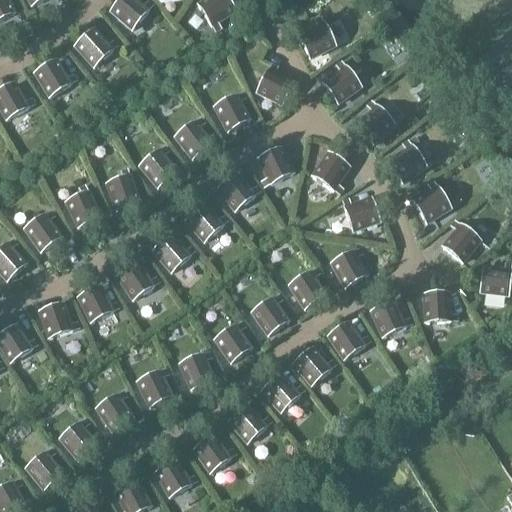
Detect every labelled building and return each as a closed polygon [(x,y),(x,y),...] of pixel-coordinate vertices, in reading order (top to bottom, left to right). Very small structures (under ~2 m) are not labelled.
[(0,0),(0,24),(14,17),(5,0),(0,0)] [(26,0),(31,10),(50,0),(26,0)] [(123,0),(111,14),(110,15),(132,34),(148,15),(153,9),(148,5),(143,10),(130,0),(123,0)] [(235,15),(225,0),(211,0),(198,9),(211,30),(215,36),(221,33),(217,26),(235,15)] [(314,24),(317,30),(298,40),(309,62),(334,50),(323,27),(320,21),(314,24)] [(93,34),(75,50),(94,71),(112,55),(117,50),(113,45),(107,50),(93,34)] [(56,64),(35,77),(49,101),(70,89),(70,88),(77,84),(73,79),(67,83),(56,64)] [(335,69),(340,75),(322,88),(337,108),(360,91),(345,71),(340,65),(335,69)] [(257,96),(282,109),(293,87),(274,77),(277,71),(271,68),(268,74),(257,96)] [(14,87),(0,95),(0,112),(6,124),(28,112),(34,108),(31,103),(25,106),(14,87)] [(214,111),(227,136),(249,124),(239,106),(246,102),(242,96),(236,100),(214,111)] [(371,105),(366,109),(371,115),(356,129),(373,147),(393,128),(376,110),(371,105)] [(194,126),(175,141),(192,163),(212,148),(199,131),(204,127),(200,122),(195,126),(194,126)] [(402,148),(406,154),(388,166),(402,186),(425,171),(412,150),(411,150),(407,144),(402,148)] [(159,154),(139,170),(157,192),(177,176),(163,160),(168,155),(164,150),(159,154)] [(258,163),(267,182),(261,186),(264,192),(270,188),(270,189),(293,178),(280,152),(258,163)] [(333,194),(339,199),(342,193),(336,189),(348,171),(328,157),(312,181),(332,195),(333,194)] [(130,180),(127,173),(121,175),(123,182),(106,188),(116,215),(139,206),(130,180)] [(260,195),(256,190),(250,195),(237,178),(218,193),(235,216),(254,200),(260,195)] [(427,188),(431,195),(413,206),(426,227),(433,222),(450,212),(437,191),(433,185),(427,188)] [(88,196),(84,189),(78,192),(82,199),(66,207),(78,232),(100,221),(88,196)] [(348,203),(342,205),(344,212),(352,235),(379,226),(371,203),(351,210),(348,203)] [(185,225),(204,246),(223,230),(222,230),(228,225),(224,220),(218,225),(204,209),(185,225)] [(50,215),(44,219),(24,233),(41,256),(61,242),(48,225),(54,220),(50,215)] [(442,251),(461,267),(479,245),(460,229),(460,230),(454,225),(450,230),(456,235),(442,251)] [(152,255),(171,277),(190,260),(195,255),(191,250),(185,255),(171,239),(152,255)] [(12,243),(7,248),(6,247),(0,253),(0,277),(7,285),(25,269),(11,253),(16,248),(12,243)] [(353,256),(331,268),(345,292),(366,280),(356,261),(363,258),(359,252),(353,256)] [(156,281),(150,285),(138,267),(117,281),(133,304),(153,291),(160,286),(156,281)] [(511,268),(505,267),(504,275),(483,272),(480,297),(508,300),(511,275),(511,268)] [(310,276),(289,290),(304,313),(325,300),(313,282),(319,278),(316,272),(310,276)] [(119,312),(116,306),(110,310),(100,291),(78,302),(91,327),(113,316),(119,312)] [(448,298),(423,299),(425,327),(450,326),(450,325),(457,325),(457,318),(449,319),(448,298)] [(282,304),(278,299),(272,303),(252,317),(268,340),(288,326),(276,308),(282,304)] [(412,328),(409,322),(402,325),(394,306),(371,316),(383,342),(405,332),(405,331),(412,328)] [(39,316),(49,343),(72,335),(79,332),(77,326),(69,329),(63,308),(39,316)] [(214,344),(231,367),(251,353),(239,335),(245,331),(241,326),(235,330),(214,344)] [(370,346),(366,340),(360,344),(348,327),(328,340),(344,364),(364,350),(370,346)] [(37,349),(34,344),(27,348),(16,330),(0,340),(0,350),(11,367),(31,353),(37,349)] [(293,369),(310,391),(330,374),(336,369),(331,364),(326,369),(312,353),(293,369)] [(180,368),(191,394),(213,384),(205,365),(212,362),(209,356),(202,359),(202,358),(180,368)] [(166,372),(159,376),(159,375),(137,386),(149,412),(172,401),(162,382),(169,378),(166,372)] [(304,395),(300,390),(294,395),(280,379),(262,396),(281,416),(299,400),(304,395)] [(468,422),(449,391),(428,404),(448,435),(468,422)] [(96,413),(112,436),(128,425),(132,422),(121,405),(127,401),(123,395),(117,399),(96,413)] [(261,426),(247,410),(229,426),(247,448),(266,431),(271,426),(267,421),(261,426)] [(83,433),(89,428),(85,423),(79,427),(60,443),(78,465),(97,449),(83,433)] [(194,454),(210,477),(230,463),(236,458),(232,453),(226,457),(214,440),(194,454)] [(55,457),(51,452),(45,457),(26,472),(44,494),(63,478),(49,462),(55,457)] [(187,483),(177,465),(155,477),(169,502),(191,489),(197,485),(194,480),(187,483)] [(0,493),(0,511),(24,511),(26,511),(15,492),(22,489),(18,483),(12,487),(0,493)] [(137,486),(116,498),(123,511),(148,511),(150,511),(137,486)]
